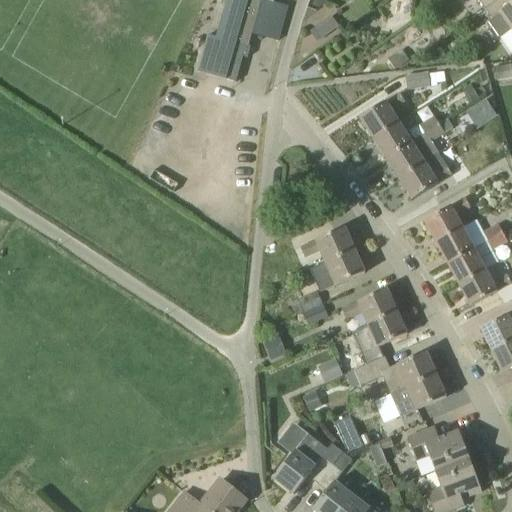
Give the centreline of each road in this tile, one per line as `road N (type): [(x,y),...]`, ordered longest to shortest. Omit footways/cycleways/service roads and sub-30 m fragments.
road 1 (residential): [(511,463),(411,277),(286,112),(271,109)]
road 2 (residential): [(241,354),(0,201)]
road 3 (residential): [(241,354),(271,109)]
road 4 (residential): [(263,511),(241,354)]
